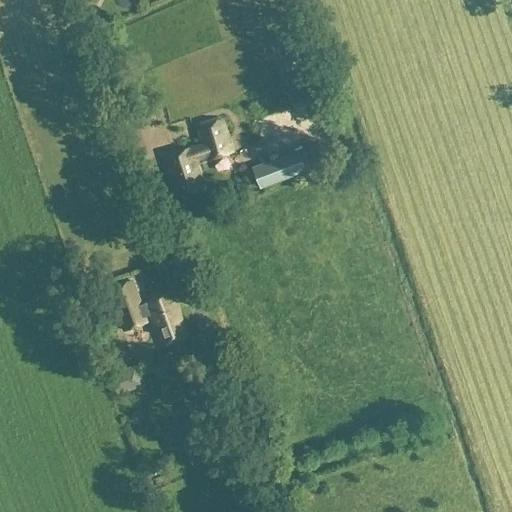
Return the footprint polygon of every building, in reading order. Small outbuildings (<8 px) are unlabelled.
[(164,111),(180,107),(178,98),(161,101),(164,111)] [(186,150),(160,157),(164,173),(166,173),(171,194),(173,194),(174,199),(201,192),(193,162),(204,160),(204,163),(230,156),(220,121),(195,128),(201,149),(187,153),(186,150)] [(302,150),(249,170),(259,192),(311,172),(302,150)] [(142,304),(143,308),(138,310),(128,284),(105,292),(121,334),(143,326),(141,320),(147,318),(159,350),(185,341),(168,295),(142,304)] [(108,374),(116,397),(143,388),(135,366),(125,369),(125,368),(108,374)] [(190,468),(219,457),(203,415),(174,426),(190,468)]
